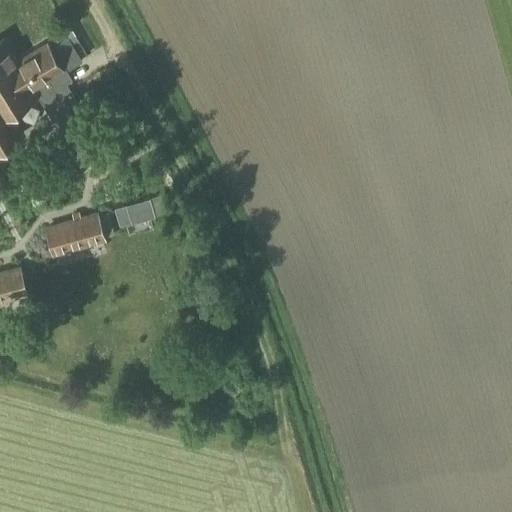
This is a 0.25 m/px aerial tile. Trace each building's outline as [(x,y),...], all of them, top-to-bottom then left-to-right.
[(82,61),(68,38),(51,48),(48,43),(18,62),(4,39),(0,40),(0,150),(26,135),(12,109),(36,94),(67,145),(79,167),(107,149),(95,128),(92,124),(101,118),(85,90),(75,96),(67,83),(71,80),(65,72),(82,61)] [(87,245),(105,240),(97,212),(79,217),(87,245)] [(78,214),(74,216),(75,219),(63,222),(70,250),(87,245),(79,217),(78,214)] [(53,255),(70,250),(63,222),(46,227),(53,255)] [(2,272),(10,299),(26,294),(19,267),(2,272)] [(0,301),(10,299),(2,272),(0,272),(0,301)]
